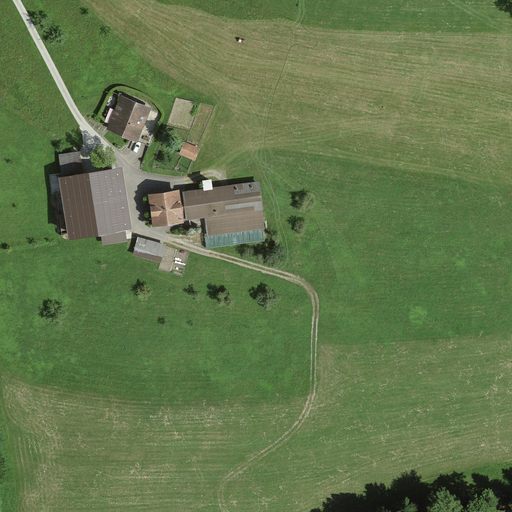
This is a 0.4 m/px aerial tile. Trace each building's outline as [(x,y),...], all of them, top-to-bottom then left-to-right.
[(145,110),(117,95),(100,128),(128,143),(145,110)] [(193,151),(180,144),(174,155),(188,162),(193,151)] [(112,173),(60,177),(65,237),(118,232),(112,173)] [(252,183),(141,199),(145,224),(199,217),(202,237),(258,229),(252,183)] [(161,247),(137,241),(133,253),(158,259),(161,247)]
